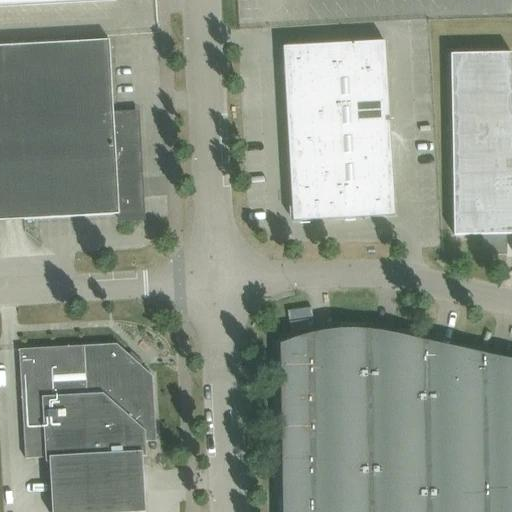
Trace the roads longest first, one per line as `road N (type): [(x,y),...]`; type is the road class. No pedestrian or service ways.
road 1 (unclassified): [(511,294),(414,269),(217,274)]
road 2 (unclassified): [(217,274),(200,0)]
road 3 (unclassified): [(229,511),(217,274)]
road 4 (unclassified): [(0,286),(217,274)]
